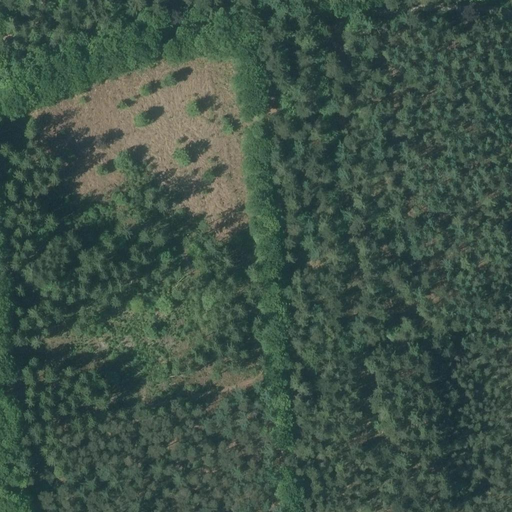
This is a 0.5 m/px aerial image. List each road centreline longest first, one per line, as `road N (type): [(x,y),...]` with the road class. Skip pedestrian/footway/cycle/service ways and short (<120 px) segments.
road 1 (track): [(410,353),(376,13)]
road 2 (track): [(246,21),(464,7),(511,15)]
road 3 (track): [(0,98),(125,47),(246,21)]
road 4 (track): [(434,511),(410,353)]
